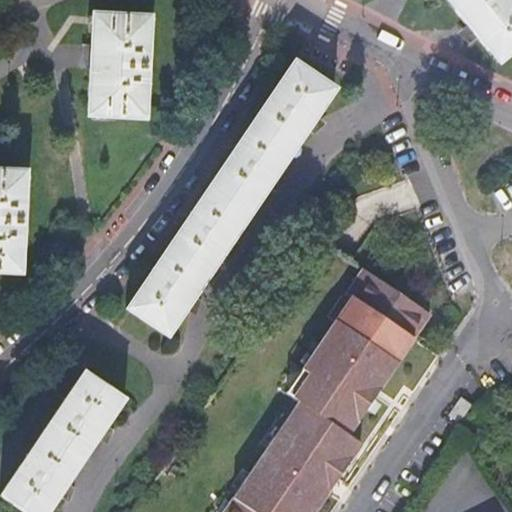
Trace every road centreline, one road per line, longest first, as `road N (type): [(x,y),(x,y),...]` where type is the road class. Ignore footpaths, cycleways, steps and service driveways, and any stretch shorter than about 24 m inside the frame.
road 1 (residential): [(267,0),(211,124),(78,299),(0,368)]
road 2 (residential): [(357,511),(446,379),(494,328)]
road 3 (residential): [(382,52),(474,240)]
road 4 (residential): [(511,114),(382,52)]
